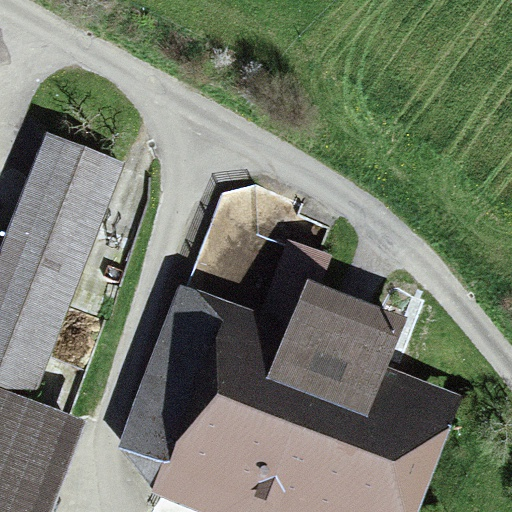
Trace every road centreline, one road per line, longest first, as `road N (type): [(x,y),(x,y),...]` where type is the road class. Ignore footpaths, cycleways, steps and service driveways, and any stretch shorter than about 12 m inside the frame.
road 1 (unclassified): [(0,0),(385,225),(443,279),(511,366)]
road 2 (track): [(197,114),(105,447),(106,481),(122,511)]
